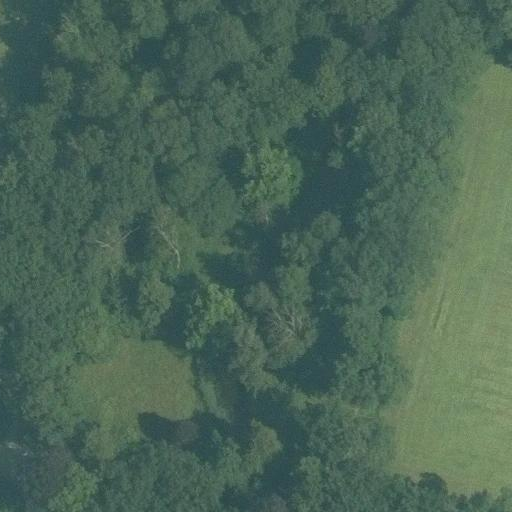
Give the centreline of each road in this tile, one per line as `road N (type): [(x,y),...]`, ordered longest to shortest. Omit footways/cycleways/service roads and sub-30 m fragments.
road 1 (track): [(438,0),(315,511)]
road 2 (track): [(20,337),(137,0)]
